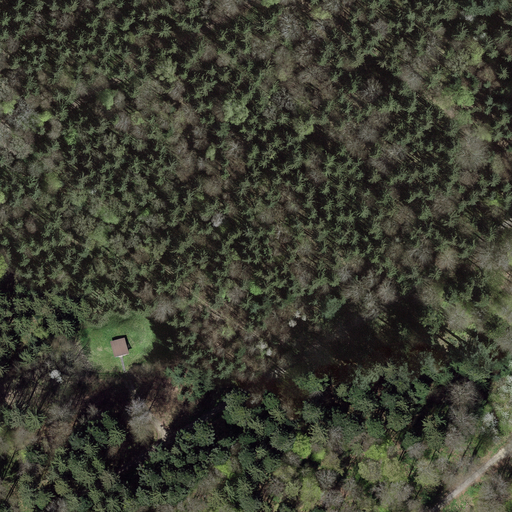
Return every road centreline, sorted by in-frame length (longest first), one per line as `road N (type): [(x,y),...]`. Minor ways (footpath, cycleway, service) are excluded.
road 1 (track): [(511,220),(53,511)]
road 2 (track): [(257,0),(111,85),(0,167)]
